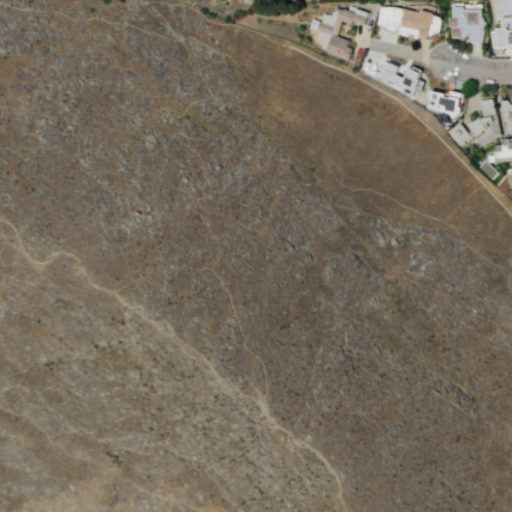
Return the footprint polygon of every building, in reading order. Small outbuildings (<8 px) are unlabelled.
[(383,7),(397,7),(406,9),(406,8),(409,8),(424,13),(430,11),(436,13),(436,15),(442,16),(446,21),(443,35),(438,33),(426,42),(410,40),(410,37),(399,35),(400,32),(387,29),(387,30),(379,28),(383,7)] [(457,8),(468,8),(469,11),(486,11),(487,19),(489,19),(488,22),(492,25),(489,27),(486,46),(472,42),(473,39),(456,40),(456,29),(453,29),(453,19),(457,19),(457,8)] [(320,40),(323,32),(314,29),(316,21),(325,24),(328,16),(335,18),(339,9),(347,12),(348,11),(359,15),(360,10),(373,15),(368,27),(357,23),(356,26),(345,23),(340,38),(352,42),(350,48),(355,50),(351,64),(329,56),(330,53),(325,51),(328,43),(320,40)] [(386,61),(400,67),(397,74),(405,78),(410,68),(421,73),(420,76),(422,77),(413,97),(404,93),(405,90),(396,86),(397,84),(389,81),(388,84),(374,77),(377,70),(381,72),(386,61)] [(431,91),(430,99),(431,99),(429,109),(450,114),(454,119),(461,112),(462,107),(460,107),(463,93),(450,91),(450,94),(431,91)] [(451,134),(463,125),(472,136),(475,133),(472,127),(487,119),(485,100),(498,98),(504,137),(484,149),(478,137),(468,145),(469,146),(464,150),(451,134)] [(511,135),(511,100),(500,101),(500,114),(505,114),(505,136),(511,135)] [(511,165),(497,166),(497,156),(498,156),(498,147),(505,147),(505,141),(511,140),(511,165)] [(496,182),(482,169),(489,162),(502,175),(496,182)]
